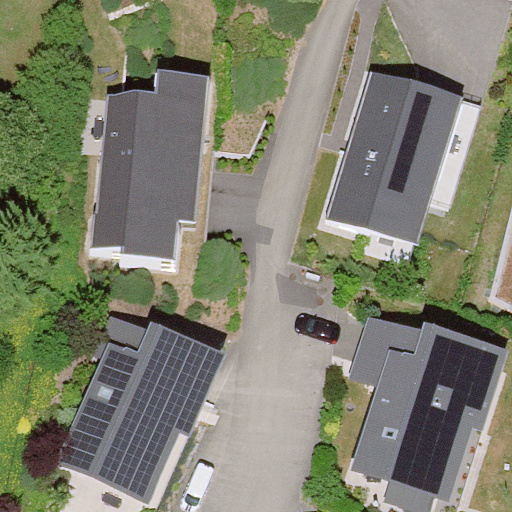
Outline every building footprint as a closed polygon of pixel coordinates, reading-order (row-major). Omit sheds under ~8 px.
[(475,95),(380,65),(332,218),(428,247),(475,95)] [(193,228),(208,77),(158,73),(155,103),(106,99),(91,252),(120,255),(119,266),(176,271),(180,227),(193,228)] [(511,209),(490,300),(511,311),(511,209)] [(511,416),(511,352),(389,309),(364,379),(394,390),(368,464),(481,504),(511,416)] [(244,360),(138,317),(76,466),(183,509),(244,360)]
